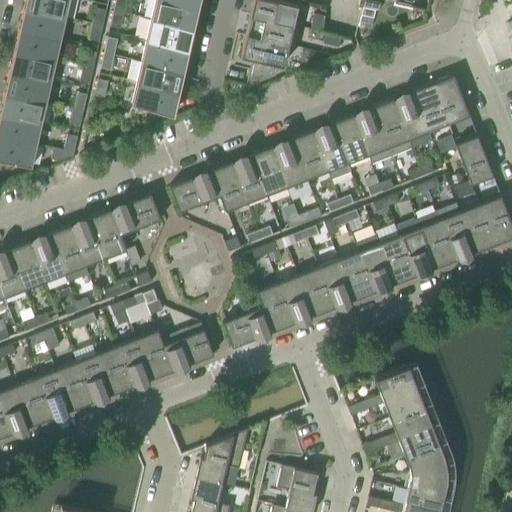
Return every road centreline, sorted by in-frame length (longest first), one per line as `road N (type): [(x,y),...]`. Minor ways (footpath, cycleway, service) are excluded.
road 1 (residential): [(230,133),(465,41)]
road 2 (residential): [(0,224),(230,133)]
road 3 (residential): [(303,345),(511,263)]
road 4 (residential): [(356,511),(356,474),(303,345)]
road 5 (residential): [(0,465),(154,404)]
road 6 (residential): [(154,404),(303,345)]
road 7 (residential): [(230,133),(213,84),(232,0)]
road 8 (residential): [(465,41),(511,159)]
